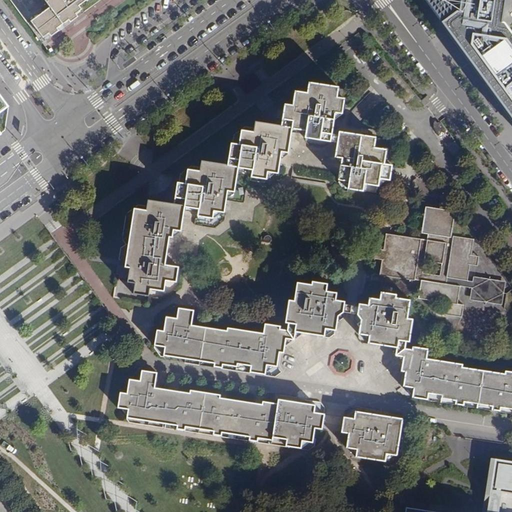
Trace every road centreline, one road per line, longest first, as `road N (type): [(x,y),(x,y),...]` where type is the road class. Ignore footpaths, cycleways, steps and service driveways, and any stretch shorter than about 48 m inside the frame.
road 1 (secondary): [(87,141),(284,0)]
road 2 (secondary): [(231,0),(67,116)]
road 3 (residential): [(511,253),(412,122)]
